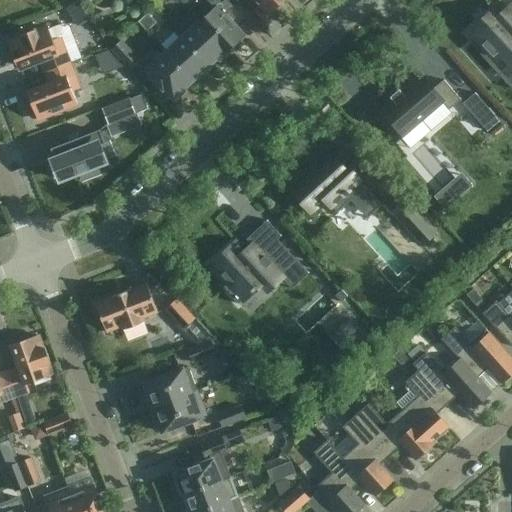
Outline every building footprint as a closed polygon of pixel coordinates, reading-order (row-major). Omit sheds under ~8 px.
[(165,0),(165,1),(171,8),(180,0),(165,0)] [(252,0),(257,4),(258,3),(268,14),(283,0),(252,0)] [(194,16),(193,16),(227,53),(228,53),(227,52),(244,36),(234,25),(235,24),(225,14),(224,15),(216,5),(199,21),(194,16)] [(479,24),(471,32),(476,38),(470,44),(499,75),(511,63),(511,5),(498,18),(492,12),(488,16),(487,14),(478,23),(479,24)] [(146,30),(153,25),(153,20),(147,13),(138,21),(146,30)] [(193,16),(177,32),(210,68),(219,59),(220,60),(227,53),(193,16)] [(21,37),(5,43),(13,64),(25,59),(27,65),(40,60),(44,72),(70,62),(81,58),(68,25),(63,23),(50,28),(49,26),(38,31),(37,28),(20,35),(21,37)] [(181,37),(165,52),(191,81),(197,75),(199,77),(210,68),(177,32),(176,32),(181,37)] [(98,36),(87,40),(91,52),(102,47),(98,36)] [(140,61),(121,40),(110,50),(130,70),(140,61)] [(191,81),(165,52),(147,68),(153,75),(151,76),(163,89),(164,87),(173,97),(177,94),(178,96),(186,89),(184,87),(191,81)] [(29,98),(27,99),(35,120),(77,103),(72,91),(80,88),(70,62),(44,72),(49,84),(36,89),(27,93),(29,98)] [(402,135),(442,101),(449,109),(460,99),(444,79),(433,88),(421,74),(403,89),(405,90),(401,93),(399,90),(391,97),(393,100),(380,111),(402,135)] [(475,92),(463,103),(483,127),(495,117),(475,92)] [(134,113),(128,98),(102,109),(108,124),(134,113)] [(59,176),(60,178),(103,162),(97,144),(103,142),(98,131),(52,149),(56,158),(53,160),(54,162),(49,164),(54,178),(59,176)] [(331,155),(292,191),(310,211),(323,198),(336,213),(350,200),(356,206),(370,193),(342,162),(339,165),(331,155)] [(416,212),(403,224),(422,245),(435,233),(416,212)] [(235,243),(212,265),(228,282),(223,287),(238,303),(261,282),(267,289),(298,261),(276,238),(260,253),(253,244),(244,253),(235,243)] [(142,318),(157,312),(146,283),(95,303),(106,332),(121,326),(123,330),(144,321),(142,318)] [(482,298),(473,288),(466,294),(475,304),(482,298)] [(176,298),(164,309),(182,329),(194,318),(176,298)] [(482,313),(511,346),(511,345),(511,310),(508,314),(496,300),(482,313)] [(440,338),(459,359),(459,358),(477,378),(477,377),(488,368),(501,383),(511,373),(511,358),(485,329),(469,343),(454,326),(440,338)] [(18,367),(6,371),(16,396),(29,392),(26,384),(51,375),(47,363),(50,362),(44,347),(42,348),(36,332),(15,340),(10,342),(14,354),(18,367)] [(210,340),(187,350),(191,362),(215,352),(210,340)] [(408,358),(399,348),(392,355),(401,365),(408,358)] [(412,363),(418,370),(448,403),(459,393),(473,408),(491,392),(477,377),(477,378),(459,358),(459,359),(444,372),(425,352),(412,363)] [(143,393),(149,409),(197,391),(197,390),(191,392),(182,368),(144,383),(147,391),(143,393)] [(417,395),(402,409),(431,441),(434,438),(435,439),(446,430),(445,429),(448,426),(436,413),(448,403),(418,370),(405,381),(417,395)] [(0,394),(2,401),(16,396),(6,371),(0,373),(0,394)] [(197,391),(149,409),(156,426),(159,424),(163,432),(207,415),(197,391)] [(368,403),(355,414),(390,454),(402,444),(415,459),(433,443),(431,441),(402,409),(386,423),(368,403)] [(221,426),(245,417),(240,405),(217,414),(221,426)] [(43,422),(48,434),(72,425),(67,413),(43,422)] [(357,443),(342,457),(341,457),(362,480),(361,480),(375,496),(393,480),(379,464),(390,454),(355,414),(342,426),(357,443)] [(222,436),(200,445),(204,457),(209,455),(220,451),(227,448),(222,436)] [(341,457),(342,457),(327,439),(313,452),(331,472),(315,486),(337,511),(356,511),(364,505),(350,490),(361,480),(362,480),(341,457)] [(32,457),(19,462),(28,486),(41,481),(32,457)] [(179,495),(183,494),(220,480),(212,459),(198,464),(198,463),(188,467),(188,468),(175,473),(178,482),(175,483),(179,495)] [(271,482),(295,473),(290,461),(266,470),(271,482)] [(28,486),(19,462),(6,467),(15,491),(28,486)] [(229,476),(220,480),(183,494),(189,511),(196,511),(228,500),(237,496),(229,476)] [(103,511),(90,478),(67,487),(76,511),(103,511)] [(44,496),(50,511),(76,511),(67,487),(44,496)] [(278,504),(285,511),(293,511),(309,499),(298,487),(278,504)] [(0,504),(0,511),(24,511),(19,497),(0,504)] [(232,511),(228,500),(196,511),(232,511)]
